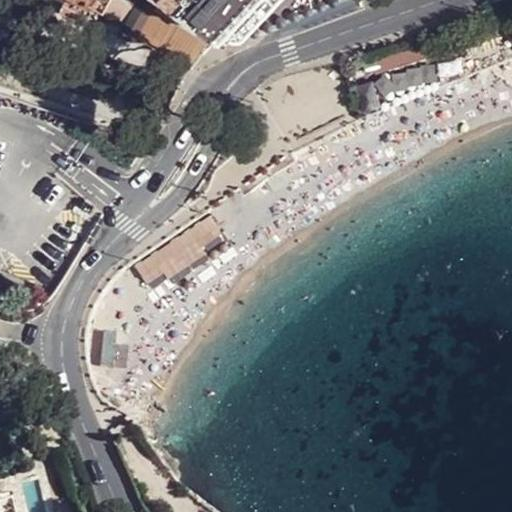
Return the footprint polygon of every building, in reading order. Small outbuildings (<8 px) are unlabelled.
[(76,0),(89,7),(91,6),(105,13),(110,1),(110,0),(76,0)] [(171,0),(186,10),(223,35),(225,37),(231,38),(238,39),(245,38),(249,37),(273,28),(345,0),(171,0)] [(49,59),(75,68),(79,54),(54,45),(49,59)] [(297,147),(308,180),(343,169),(332,136),(297,147)] [(20,366),(0,385),(11,397),(32,378),(20,366)]
